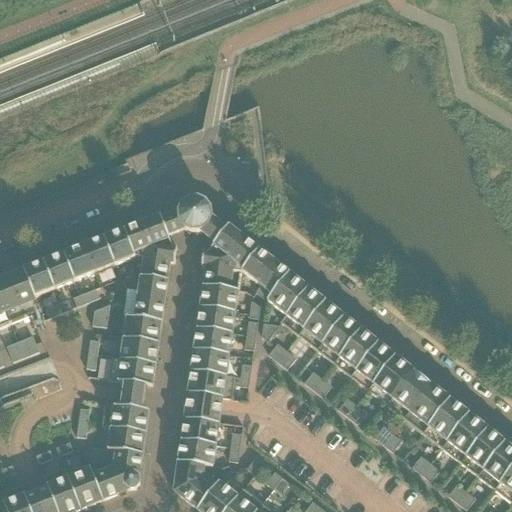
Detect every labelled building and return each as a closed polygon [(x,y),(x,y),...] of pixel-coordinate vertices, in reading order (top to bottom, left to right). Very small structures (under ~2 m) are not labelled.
[(160,219),(124,234),(134,259),(135,259),(143,260),(144,260),(145,251),(169,241),(168,239),(178,235),(185,232),(188,235),(197,236),(200,235),(206,239),(214,246),(213,247),(233,263),(232,273),(242,274),(259,253),(228,229),(226,231),(218,225),(212,220),(212,216),(209,208),(202,202),(193,201),(184,204),(178,212),(178,215),(171,218),(161,222),(160,219)] [(103,242),(114,268),(135,259),(134,259),(124,234),(103,242)] [(172,249),(169,241),(145,251),(144,260),(143,260),(140,280),(167,283),(170,265),(174,265),(176,250),(172,249)] [(94,276),(114,268),(103,242),(100,243),(87,248),(83,250),(94,276)] [(229,292),(232,273),(233,263),(213,247),(208,254),(203,254),(201,269),(205,270),(203,289),(229,292)] [(63,258),(74,284),(94,276),(83,250),(78,252),(78,251),(69,255),(63,258)] [(289,277),(259,253),(242,274),(261,289),(256,295),(267,304),(289,277)] [(54,292),(74,284),(63,258),(43,266),(54,292)] [(23,274),(40,315),(41,315),(35,300),(54,292),(43,266),(40,267),(27,272),(23,274)] [(23,274),(0,283),(0,330),(40,315),(23,274)] [(308,292),(289,277),(267,304),(286,319),(308,292)] [(161,325),(167,283),(140,280),(124,286),(126,291),(138,293),(134,320),(127,319),(126,320),(161,325)] [(238,293),(229,292),(203,289),(200,310),(234,315),(238,293)] [(95,292),(84,296),(88,306),(99,301),(95,292)] [(298,339),(325,305),(308,292),(286,319),(280,326),(298,339)] [(88,306),(84,296),(73,301),(77,310),(88,306)] [(68,303),(56,307),(60,317),(71,312),(68,303)] [(258,322),(259,310),(253,305),(251,305),(249,320),(258,322)] [(344,320),(325,305),(298,339),(317,354),(344,320)] [(60,317),(56,307),(45,312),(49,321),(60,317)] [(94,314),(93,320),(108,322),(110,308),(94,314)] [(231,336),(234,315),(200,310),(197,331),(231,336)] [(106,331),(108,322),(93,320),(92,329),(106,331)] [(158,346),(161,325),(126,320),(123,341),(158,346)] [(334,368),(361,333),(344,320),(317,354),(334,368)] [(248,325),(246,338),(255,340),(257,326),(248,325)] [(267,344),(279,329),(264,327),(262,340),(267,344)] [(228,358),(231,336),(197,331),(194,353),(228,358)] [(351,381),(378,346),(361,333),(334,368),(351,381)] [(253,353),(255,340),(246,338),(244,352),(253,353)] [(32,339),(19,344),(23,352),(36,347),(32,339)] [(155,367),(158,346),(123,341),(120,361),(112,360),(112,361),(155,367)] [(90,343),(88,357),(97,359),(99,344),(90,343)] [(23,352),(19,344),(6,349),(10,357),(23,352)] [(368,394),(395,360),(378,346),(351,381),(368,394)] [(39,355),(36,347),(23,352),(26,360),(39,355)] [(278,365),(286,354),(277,347),(268,358),(278,365)] [(26,360),(23,352),(10,357),(13,365),(26,360)] [(225,379),(228,358),(194,353),(191,374),(225,379)] [(295,361),(286,354),(278,365),(287,372),(295,361)] [(95,373),(97,359),(88,357),(86,372),(95,373)] [(387,409),(414,374),(395,360),(368,394),(387,409)] [(152,386),(155,367),(112,361),(108,383),(124,386),(122,397),(121,409),(105,407),(102,429),(145,436),(149,413),(141,412),(143,401),(145,389),(152,389),(152,386)] [(242,368),(240,381),(249,383),(251,369),(242,368)] [(220,413),(222,402),(222,401),(231,402),(233,388),(248,390),(249,383),(240,381),(234,380),(225,379),(191,374),(186,407),(181,443),(216,448),(219,425),(218,425),(220,413)] [(404,422),(431,388),(414,374),(387,409),(404,422)] [(313,393),(322,382),(313,375),(304,386),(313,393)] [(331,389),(322,382),(313,393),(322,400),(331,389)] [(422,437),(450,403),(431,388),(404,422),(422,437)] [(347,420),(356,409),(347,402),(338,413),(347,420)] [(468,417),(450,403),(422,437),(441,452),(468,417)] [(365,416),(356,409),(347,420),(356,427),(365,416)] [(80,411),(78,426),(87,427),(89,413),(80,411)] [(487,432),(468,417),(441,452),(460,467),(487,432)] [(85,441),(87,427),(78,426),(76,440),(85,441)] [(142,457),(145,436),(102,429),(102,430),(110,431),(108,452),(142,457)] [(383,448),(392,437),(383,430),(374,441),(383,448)] [(477,480),(504,446),(487,432),(460,467),(477,480)] [(233,437),(231,450),(239,451),(241,438),(233,437)] [(401,444),(392,437),(383,448),(392,455),(401,444)] [(212,470),(216,448),(181,443),(178,464),(204,468),(204,469),(212,470)] [(56,451),(59,459),(73,454),(70,445),(56,451)] [(494,493),(511,470),(511,451),(504,446),(477,480),(494,493)] [(237,465),(239,451),(231,450),(229,464),(237,465)] [(139,480),(142,457),(108,452),(107,452),(115,454),(113,470),(93,478),(90,470),(89,470),(102,503),(129,492),(136,492),(140,486),(139,480)] [(39,467),(53,462),(49,453),(36,459),(39,467)] [(421,478),(430,467),(421,460),(412,471),(421,478)] [(254,478),(263,467),(256,461),(247,472),(254,478)] [(213,491),(202,482),(204,469),(204,468),(178,464),(173,494),(197,511),(213,491)] [(439,474),(430,467),(421,478),(430,485),(439,474)] [(0,473),(0,477),(2,482),(15,477),(12,468),(0,473)] [(102,503),(89,470),(68,479),(64,471),(80,511),(102,503)] [(511,507),(511,505),(511,470),(494,493),(511,507)] [(79,511),(80,511),(64,471),(43,480),(47,490),(37,494),(25,499),(21,488),(0,496),(0,497),(5,511),(79,511)] [(273,492),(282,481),(275,475),(266,486),(273,492)] [(289,487),(282,481),(273,492),(281,498),(289,487)] [(227,511),(237,499),(218,484),(213,491),(197,511),(196,511),(227,511)] [(457,506),(466,495),(457,488),(448,499),(457,506)] [(257,511),(262,507),(242,492),(237,499),(227,511),(257,511)] [(466,511),(475,502),(466,495),(457,506),(464,511),(466,511)]
